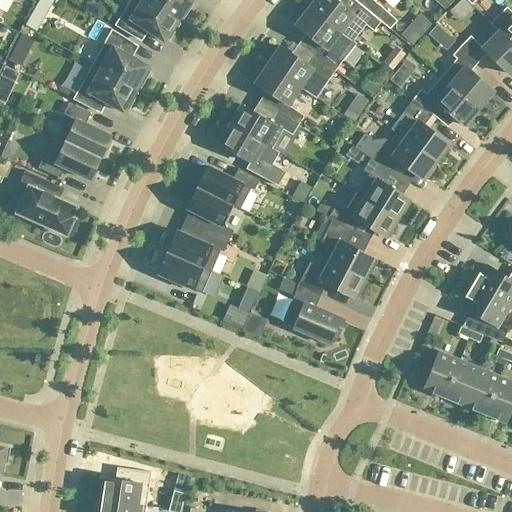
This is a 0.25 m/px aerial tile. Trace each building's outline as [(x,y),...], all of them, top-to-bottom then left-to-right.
[(177,22),(143,0),(131,0),(114,27),(135,41),(143,30),(162,42),(162,43),(163,44),(164,42),(165,40),(168,42),(178,26),(176,24),(177,22)] [(143,0),(177,22),(179,19),(182,21),(192,6),(189,4),(191,1),(191,0),(143,0)] [(380,24),(369,15),(355,4),(348,13),(331,0),(316,0),(309,10),(346,40),(350,42),(363,25),(373,33),(380,24)] [(377,6),(369,15),(380,24),(389,31),(396,23),(377,6)] [(511,15),(506,9),(489,26),(497,35),(511,48),(511,15)] [(321,48),(314,57),(335,73),(341,64),(355,46),(350,42),(346,40),(309,10),(295,28),(321,48)] [(147,70),(148,68),(146,67),(146,68),(126,56),(133,45),(111,32),(91,67),(135,91),(136,88),(140,90),(148,74),(145,72),(147,69),(147,70)] [(460,48),(478,64),(486,55),(507,76),(511,71),(511,48),(497,35),(482,50),(470,38),(460,48)] [(393,64),(406,50),(396,41),(383,55),(393,64)] [(440,79),(477,110),(492,92),(470,73),(478,64),(460,48),(452,58),(455,61),(440,79)] [(328,82),(335,73),(314,57),(307,67),(280,49),(267,67),(307,94),(319,76),(328,82)] [(0,74),(0,101),(4,103),(18,74),(3,67),(0,74)] [(135,91),(91,67),(72,102),(95,114),(101,102),(121,113),(122,114),(123,113),(123,112),(124,110),(127,112),(136,95),(133,94),(135,91)] [(282,104),(275,114),(297,128),(303,118),(286,107),(298,89),(306,95),(307,94),(267,67),(255,86),(282,104)] [(440,79),(425,96),(420,91),(412,101),(431,117),(435,119),(442,111),(462,128),(477,110),(440,79)] [(403,113),(390,131),(400,138),(434,164),(439,157),(442,159),(449,149),(447,147),(448,145),(423,127),(431,117),(412,101),(403,113)] [(66,118),(56,139),(99,160),(110,138),(84,126),(90,115),(68,105),(63,116),(66,118)] [(241,107),(230,127),(271,151),(282,132),(291,137),(297,128),(275,114),(269,124),(241,107)] [(230,127),(219,146),(251,165),(247,172),(277,188),(285,174),(272,168),(280,156),(271,151),(230,127)] [(400,138),(393,147),(384,140),(372,142),(363,136),(354,149),(369,160),(389,174),(397,163),(422,181),(423,179),(425,181),(433,171),(430,169),(434,164),(400,138)] [(99,160),(56,139),(46,160),(42,159),(37,170),(59,180),(64,170),(89,181),(99,160)] [(367,176),(356,195),(396,220),(400,214),(403,216),(410,204),(407,203),(408,201),(382,185),(389,174),(369,160),(361,172),(367,176)] [(207,169),(197,189),(240,211),(250,191),(253,193),(258,182),(237,171),(232,181),(207,169)] [(53,186),(24,173),(14,195),(23,199),(17,214),(24,218),(23,221),(37,227),(38,224),(65,236),(72,221),(69,220),(74,209),(52,199),(52,198),(48,196),(53,186)] [(206,233),(227,243),(233,234),(221,228),(231,208),(239,212),(240,211),(197,189),(186,210),(211,223),(206,233)] [(327,220),(331,222),(351,233),(358,222),(385,239),(386,237),(388,239),(395,228),(393,226),(396,220),(356,195),(345,213),(335,207),(327,220)] [(344,245),(351,233),(331,222),(320,244),(326,247),(320,258),(321,259),(363,280),(366,273),(369,275),(375,263),(372,262),(373,260),(344,245)] [(166,254),(210,273),(219,253),(223,254),(227,243),(206,233),(201,244),(175,233),(166,254)] [(210,273),(166,254),(157,276),(162,278),(160,281),(172,286),(172,285),(171,285),(173,282),(201,295),(210,273)] [(309,265),(297,287),(319,298),(325,285),(353,299),(353,298),(356,299),(362,288),(359,286),(363,280),(321,259),(316,269),(309,265)] [(478,274),(471,286),(509,309),(511,303),(511,272),(507,280),(485,267),(480,276),(479,275),(478,274)] [(502,320),(509,309),(471,286),(464,299),(465,299),(466,299),(461,308),(483,321),(475,335),(500,345),(511,326),(502,320)] [(320,341),(329,345),(333,336),(336,337),(343,322),(314,310),(319,298),(297,287),(292,300),(282,325),(307,336),(306,339),(318,344),(320,341)] [(246,290),(237,312),(249,317),(259,296),(246,290)] [(457,336),(468,341),(471,333),(460,328),(457,336)] [(468,341),(479,345),(482,338),(471,333),(468,341)] [(495,358),(506,362),(509,355),(498,350),(495,358)] [(444,399),(459,363),(438,355),(423,391),(444,399)] [(464,408),(479,371),(459,363),(444,399),(464,408)] [(484,416),(499,380),(479,371),(464,408),(484,416)] [(484,416),(505,424),(511,406),(511,384),(499,380),(484,416)] [(0,475),(2,465),(2,464),(6,465),(8,450),(0,449),(0,475)] [(101,479),(98,502),(145,509),(148,486),(150,475),(120,470),(119,482),(115,482),(101,479)] [(180,511),(184,496),(173,493),(167,511),(180,511)] [(144,511),(145,509),(98,502),(96,511),(144,511)]
